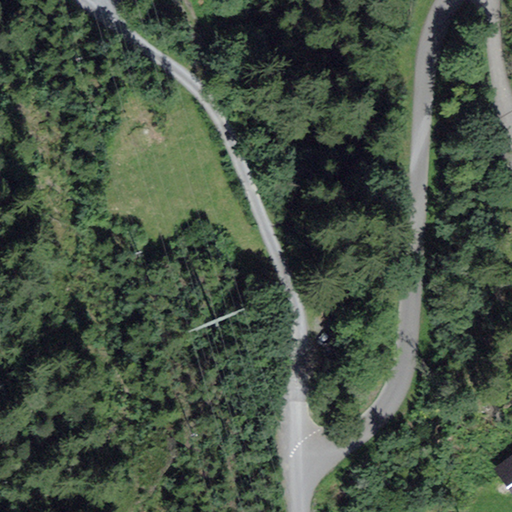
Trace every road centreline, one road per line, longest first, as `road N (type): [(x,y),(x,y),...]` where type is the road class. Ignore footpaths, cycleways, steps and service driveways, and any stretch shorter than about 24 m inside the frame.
road 1 (unclassified): [(297,511),(290,476),(356,435),(395,396),(409,303),(412,164),(442,0)]
road 2 (track): [(95,0),(185,73),(225,126),(259,204),(299,306),(290,476)]
